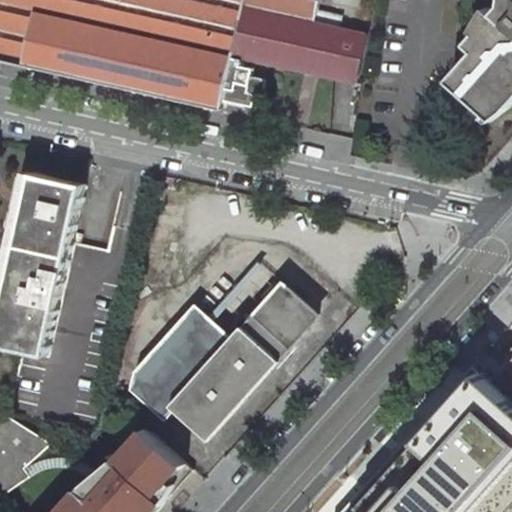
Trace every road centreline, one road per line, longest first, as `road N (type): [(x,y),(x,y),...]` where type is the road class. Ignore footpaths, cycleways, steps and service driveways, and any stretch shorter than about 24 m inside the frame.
road 1 (tertiary): [(492,215),(0,106)]
road 2 (secondary): [(492,215),(224,511)]
road 3 (secondary): [(295,511),(511,271)]
